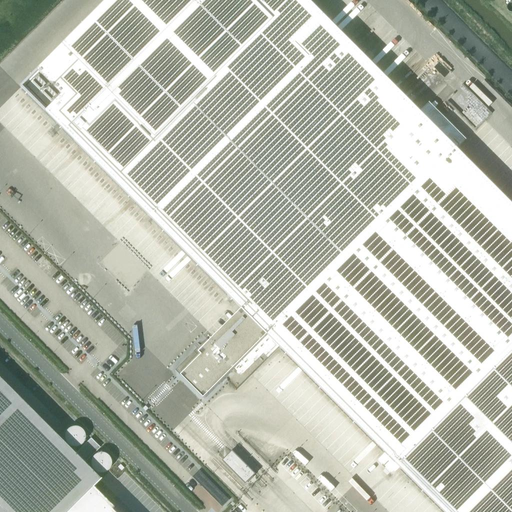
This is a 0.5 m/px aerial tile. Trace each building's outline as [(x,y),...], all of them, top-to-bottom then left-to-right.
[(181,376),(204,399),(235,368),(241,373),(273,341),(385,453),(379,459),(394,474),(400,468),(444,511),(511,511),(511,203),(456,148),(435,168),(422,161),(398,137),(422,113),(308,0),(108,0),(21,88),(242,310),(199,353),(202,356),(181,376)] [(0,511),(66,511),(99,480),(0,380),(0,511)] [(75,453),(84,462),(99,447),(90,438),(75,453)] [(251,474),(232,455),(226,461),(245,480),(251,474)] [(131,511),(99,480),(66,511),(131,511)]
